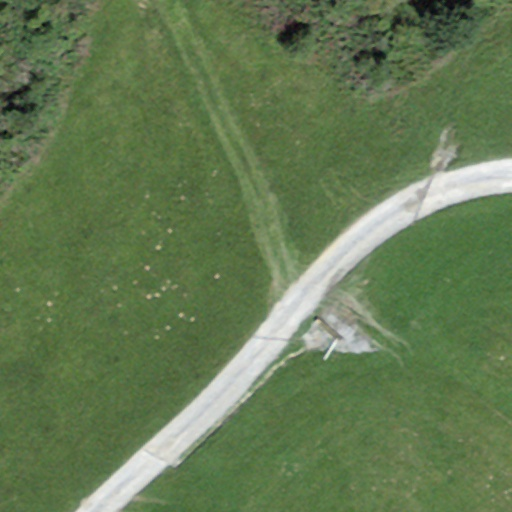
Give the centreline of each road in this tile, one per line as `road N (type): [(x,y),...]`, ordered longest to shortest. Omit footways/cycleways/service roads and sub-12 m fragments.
road 1 (track): [(511,174),(409,203),(366,230),(99,511)]
road 2 (track): [(153,0),(304,293)]
